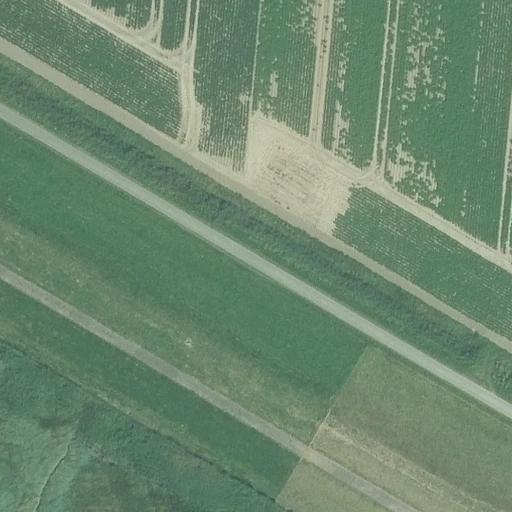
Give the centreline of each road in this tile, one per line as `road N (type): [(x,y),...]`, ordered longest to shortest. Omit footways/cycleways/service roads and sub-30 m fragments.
road 1 (unclassified): [(511,413),(0,112)]
road 2 (track): [(394,511),(0,271)]
